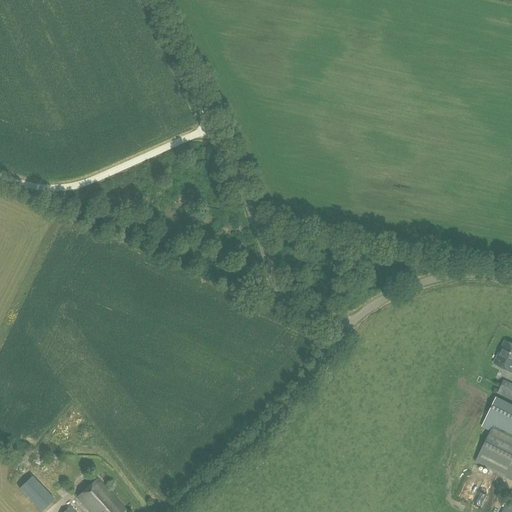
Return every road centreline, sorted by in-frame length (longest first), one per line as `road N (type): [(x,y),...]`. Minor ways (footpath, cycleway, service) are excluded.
road 1 (unclassified): [(163,511),(282,406),(339,327)]
road 2 (unclassified): [(339,327),(275,290),(212,126)]
road 3 (unclassified): [(212,126),(75,186),(53,188),(0,167)]
road 4 (unclassified): [(511,276),(426,280),(339,327)]
road 5 (unclassified): [(212,126),(154,0)]
